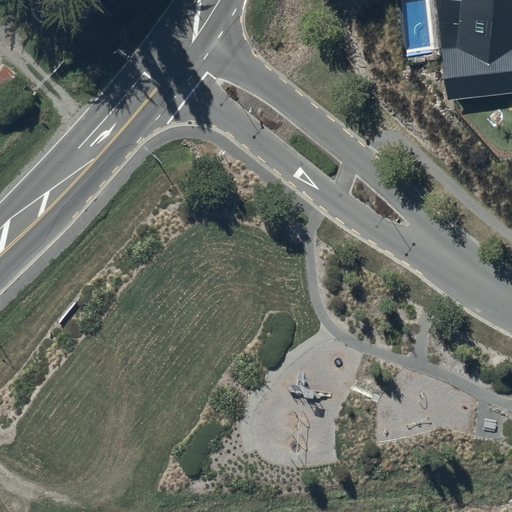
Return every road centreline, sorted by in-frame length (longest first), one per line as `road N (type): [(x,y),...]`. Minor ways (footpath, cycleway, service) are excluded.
road 1 (residential): [(178,48),(403,226),(511,301)]
road 2 (tertiary): [(0,236),(178,48)]
